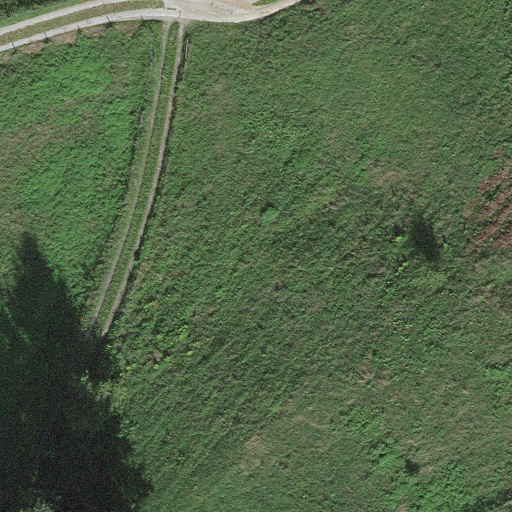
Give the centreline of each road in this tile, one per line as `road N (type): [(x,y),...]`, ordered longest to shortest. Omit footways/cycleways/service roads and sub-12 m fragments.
road 1 (track): [(20,511),(135,210),(186,0)]
road 2 (track): [(178,0),(71,17),(0,39)]
